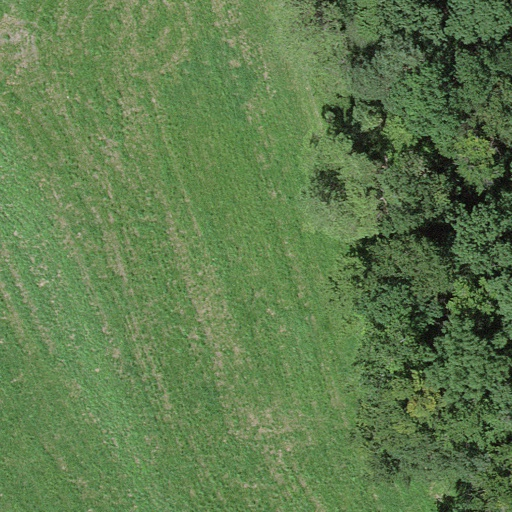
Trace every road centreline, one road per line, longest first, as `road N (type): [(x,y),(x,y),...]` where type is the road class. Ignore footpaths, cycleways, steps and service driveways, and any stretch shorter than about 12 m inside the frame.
road 1 (motorway): [(0,279),(511,470)]
road 2 (motorway): [(511,97),(266,0)]
